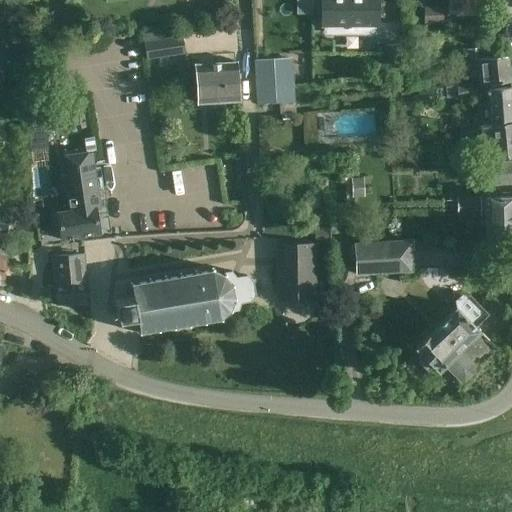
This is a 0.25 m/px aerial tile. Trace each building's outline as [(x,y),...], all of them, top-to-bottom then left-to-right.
[(310,0),(296,0),(297,13),(311,13),(310,0)] [(321,0),(322,25),(335,25),(335,33),(376,33),(376,25),(377,25),(377,0),(321,0)] [(448,0),(448,11),(482,11),(481,0),(448,0)] [(422,6),(423,26),(443,25),(442,5),(422,6)] [(416,46),(438,45),(437,26),(415,27),(416,46)] [(384,43),(383,63),(400,64),(401,44),(384,43)] [(477,59),(477,53),(476,46),(466,47),(469,77),(478,76),(479,86),(511,83),(509,58),(477,59)] [(295,105),(292,59),(253,62),(256,104),(280,102),(280,106),(295,105)] [(236,61),(195,64),(198,103),(238,101),(236,61)] [(476,82),(455,84),(456,87),(445,88),(446,99),(457,97),(457,101),(477,99),(476,82)] [(489,94),(490,103),(478,104),(478,112),(482,123),(491,122),(511,120),(511,100),(511,87),(510,87),(489,89),(489,91),(487,91),(487,94),(489,94)] [(511,122),(504,123),(480,125),(482,159),(511,157),(511,122)] [(57,212),(61,239),(99,233),(95,207),(100,207),(91,152),(61,156),(65,186),(69,211),(57,212)] [(511,161),(491,162),(491,184),(511,183),(511,161)] [(351,196),(362,195),(361,176),(349,177),(351,196)] [(458,217),(482,216),(481,195),(457,196),(458,217)] [(511,196),(485,197),(486,240),(511,239),(511,196)] [(0,235),(5,236),(11,210),(0,207),(0,235)] [(447,242),(410,239),(354,243),(356,273),(410,270),(411,262),(445,265),(447,242)] [(447,242),(445,265),(480,267),(481,244),(447,242)] [(277,244),(278,300),(314,299),(314,244),(277,244)] [(86,303),(85,279),(84,279),(82,253),(53,255),(54,280),(55,280),(56,304),(86,303)] [(132,283),(135,298),(115,302),(119,321),(138,318),(140,331),(220,317),(227,311),(238,309),(240,302),(251,301),(255,294),(253,280),(247,275),(237,277),(231,271),(220,273),(211,270),(132,283)] [(468,295),(461,293),(453,300),(455,308),(416,347),(422,353),(416,359),(427,370),(433,364),(439,371),(445,365),(463,383),(497,349),(475,327),(489,314),(469,294),(468,295)]
